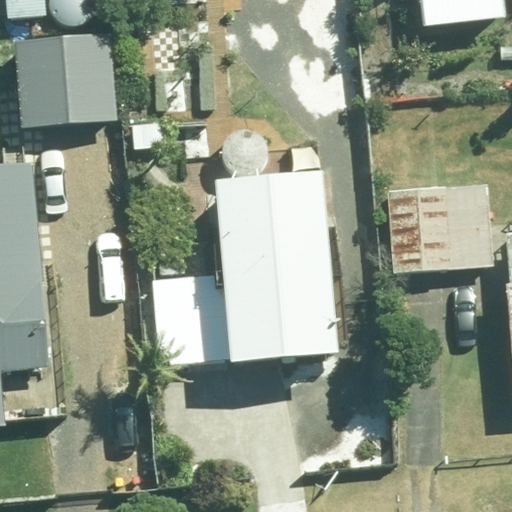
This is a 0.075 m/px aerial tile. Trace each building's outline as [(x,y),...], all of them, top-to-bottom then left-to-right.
[(92,0),(45,0),(47,39),(94,37),(92,0)] [(116,130),(108,48),(17,56),(24,139),(116,130)] [(0,383),(46,379),(28,185),(0,187),(0,441),(2,441),(0,422),(0,383)] [(489,274),(482,190),(386,197),(393,282),(489,274)] [(324,212),(211,225),(232,403),(344,390),(324,212)] [(511,269),(502,271),(511,367),(511,269)]
